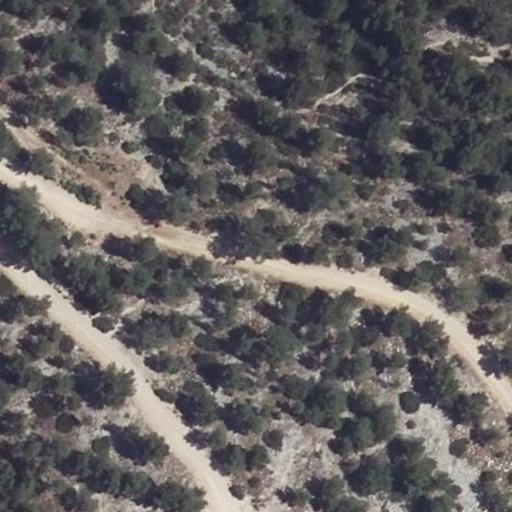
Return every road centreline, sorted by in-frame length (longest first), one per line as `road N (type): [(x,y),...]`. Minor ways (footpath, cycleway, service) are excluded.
road 1 (track): [(511,410),(465,345),(412,305),(98,221),(0,173)]
road 2 (track): [(0,259),(127,370),(210,482),(222,511)]
